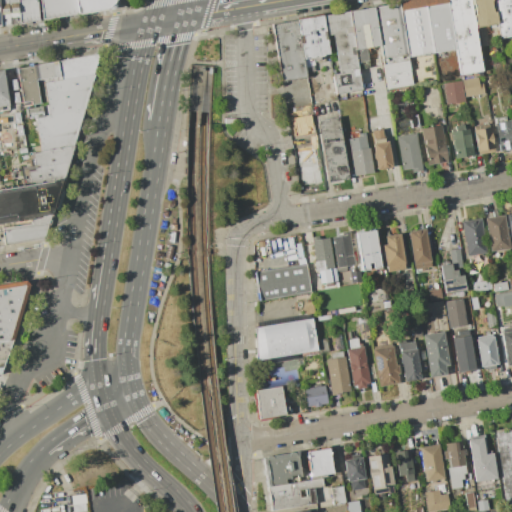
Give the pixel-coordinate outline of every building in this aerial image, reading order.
[(0,17),(0,0),(19,0),(21,23),(1,26),(0,17)] [(38,0),(41,19),(21,23),(19,0),(38,0)] [(115,0),(114,4),(114,6),(114,9),(111,10),(109,11),(107,10),(41,19),(38,0),(115,0)] [(399,3),(417,0),(423,0),(432,52),(408,57),(399,3)] [(423,0),(446,0),(455,49),(448,50),(449,55),(441,56),(440,51),(432,52),(423,0)] [(446,0),(470,0),(482,72),(459,76),(455,49),(446,0)] [(471,0),(491,0),(492,1),(491,1),(492,12),(495,12),(499,39),(500,41),(486,43),(485,34),(477,36),(473,15),(475,15),(473,4),(472,4),(471,0)] [(493,0),(511,0),(511,36),(510,37),(510,38),(499,39),(495,12),(493,0)] [(372,7),(399,3),(408,57),(412,84),(386,89),(378,45),(372,7)] [(347,12),(372,7),(378,45),(365,48),(367,60),(366,60),(367,68),(357,69),(347,12)] [(347,12),(357,69),(360,90),(335,95),(332,74),(335,73),(339,73),(333,35),(329,36),(330,43),(328,43),(323,16),(347,12)] [(296,20),(323,16),(328,43),(329,53),(324,54),(322,56),(319,57),(317,55),(314,56),(312,58),(309,58),(306,57),(303,58),(296,20)] [(271,24),(296,20),(303,58),(304,66),(313,65),(314,71),(305,73),(306,77),(280,81),(271,24)] [(484,44),(483,27),(475,27),(476,45),(484,44)] [(57,61),(90,55),(95,55),(96,55),(98,56),(98,58),(92,76),(60,81),(60,76),(36,80),(39,103),(31,105),(31,101),(21,102),(17,68),(57,61)] [(92,76),(60,81),(40,84),(44,105),(22,109),(25,131),(36,129),(38,146),(73,139),(92,76)] [(461,80),(477,77),(478,84),(483,83),(484,93),(478,94),(479,99),(476,99),(476,97),(472,98),(471,95),(464,96),(461,80)] [(441,83),(461,80),(464,102),(445,105),(441,83)] [(407,116),(417,115),(419,126),(409,128),(407,116)] [(317,120),(339,117),(342,136),(349,179),(327,183),(317,120)] [(511,148),(498,151),(494,123),(495,123),(495,119),(506,117),(506,121),(510,120),(510,124),(511,123),(511,148)] [(473,130),(474,130),(472,120),(485,118),(486,124),(488,124),(489,127),(493,127),(497,148),(495,148),(496,151),(478,154),(477,151),(476,151),(473,130)] [(449,132),(454,131),(453,126),(465,124),(466,129),(470,129),(474,155),(471,156),(471,158),(467,158),(466,156),(453,159),(449,132)] [(420,129),(440,125),(444,150),(447,149),(448,161),(445,162),(445,165),(440,166),(440,163),(426,165),(420,129)] [(371,144),(373,144),(371,130),(380,129),(380,127),(382,127),(384,140),(389,139),(393,166),(375,169),(371,144)] [(348,139),(358,137),(357,134),(365,132),(368,148),(369,148),(373,172),(353,176),(348,139)] [(395,137),(416,133),(422,171),(411,172),(410,169),(400,170),(395,137)] [(30,184),(28,172),(34,171),(33,168),(39,167),(38,165),(34,165),(32,153),(72,146),(62,179),(30,184)] [(62,179),(44,238),(5,244),(2,228),(31,223),(31,219),(0,223),(0,188),(30,184),(62,179)] [(484,218),(503,215),(509,248),(490,252),(484,218)] [(460,221),(467,220),(468,222),(473,221),(473,219),(481,218),(487,253),(467,257),(460,221)] [(407,231),(413,230),(413,232),(418,231),(418,229),(425,228),(431,267),(424,268),(425,270),(420,271),(420,268),(413,269),(407,231)] [(355,233),(375,230),(381,268),(373,269),(372,262),(367,263),(369,270),(361,271),(355,233)] [(330,237),(341,235),(340,232),(348,231),(353,264),(351,265),(352,267),(347,268),(345,269),(345,270),(336,271),(330,237)] [(381,245),(385,244),(384,236),(389,235),(390,237),(393,237),(393,234),(400,233),(405,263),(404,263),(405,269),(387,272),(386,266),(384,266),(381,245)] [(311,237),(319,235),(320,239),(329,238),(334,269),(326,271),(326,269),(315,271),(314,262),(315,262),(311,237)] [(439,265),(451,263),(448,250),(459,248),(467,289),(464,290),(464,291),(462,292),(462,293),(453,295),(453,292),(444,294),(439,265)] [(305,263),(310,292),(259,301),(254,272),(305,263)] [(352,267),(352,272),(357,271),(359,281),(349,283),(347,268),(352,267)] [(0,285),(25,281),(28,284),(29,285),(29,287),(23,306),(12,341),(9,340),(0,341),(0,285)] [(505,282),(506,290),(493,292),(492,284),(505,282)] [(367,291),(386,288),(388,299),(368,302),(367,291)] [(427,290),(440,288),(442,299),(429,301),(427,290)] [(443,301),(462,298),(467,325),(448,328),(443,301)] [(442,301),(444,313),(432,315),(431,313),(421,315),(420,304),(442,301)] [(485,313),(488,312),(488,309),(492,308),(492,312),(495,311),(497,327),(487,329),(485,313)] [(355,315),(366,314),(368,323),(367,323),(369,338),(360,340),(355,315)] [(316,350),(255,360),(254,328),(311,319),(316,350)] [(411,325),(419,323),(421,336),(413,337),(411,325)] [(501,333),(502,333),(501,329),(511,327),(511,365),(506,366),(501,333)] [(421,335),(442,331),(448,365),(444,366),(446,374),(428,377),(421,335)] [(452,339),(469,336),(475,370),(457,373),(452,339)] [(475,339),(493,337),(497,364),(494,364),(495,368),(487,370),(487,368),(481,369),(481,366),(479,367),(475,339)] [(345,349),(349,349),(347,339),(357,338),(358,347),(362,346),(368,383),(367,383),(368,386),(366,386),(366,388),(363,388),(363,392),(359,393),(358,389),(356,389),(356,388),(353,389),(353,386),(352,386),(345,349)] [(0,341),(9,340),(12,341),(2,374),(0,374),(0,341)] [(398,343),(414,341),(415,348),(417,347),(418,352),(416,353),(417,360),(420,360),(422,371),(419,372),(420,379),(404,382),(398,351),(400,350),(398,343)] [(371,349),(372,349),(372,346),(390,343),(391,345),(392,345),(395,365),(397,365),(399,373),(397,373),(398,383),(377,387),(371,349)] [(324,360),(330,359),(330,353),(342,351),(342,357),(344,356),(349,390),(341,392),(341,394),(331,396),(324,360)] [(303,389),(324,385),(327,403),(321,404),(321,406),(312,408),(312,406),(306,407),(303,389)] [(254,391),(280,386),(282,396),(290,395),(293,413),(258,420),(255,405),(257,405),(254,391)] [(492,433),(511,430),(511,505),(507,506),(506,500),(502,500),(492,433)] [(467,440),(481,438),(480,435),(484,434),(486,448),(484,448),(485,454),(493,453),(496,478),(474,481),(467,440)] [(444,444),(461,441),(466,473),(462,474),(463,479),(460,479),(461,487),(449,489),(446,468),(448,468),(446,459),(443,460),(442,451),(445,451),(444,444)] [(419,447),(438,444),(444,481),(430,483),(429,481),(424,482),(419,447)] [(309,479),(305,453),(328,449),(332,475),(309,479)] [(393,452),(408,450),(413,482),(406,483),(404,475),(396,476),(393,452)] [(261,457),(296,452),(300,476),(284,479),(285,483),(265,486),(261,457)] [(366,456),(387,453),(393,492),(373,495),(373,496),(371,497),(370,489),(371,489),(369,477),(368,477),(367,469),(368,469),(366,456)] [(343,460),(350,459),(350,460),(354,459),(353,458),(360,457),(364,479),(362,479),(363,488),(351,490),(349,481),(346,481),(343,460)] [(265,486),(285,483),(321,478),(322,486),(313,487),(315,503),(268,510),(265,486)] [(330,488),(342,486),(344,504),(333,505),(330,488)] [(426,511),(423,492),(438,489),(438,494),(447,493),(449,509),(426,511)] [(464,493),(472,492),(474,510),(467,511),(464,493)] [(476,501),(486,499),(488,510),(477,511),(476,501)] [(346,511),(345,503),(357,501),(358,511),(346,511)]
